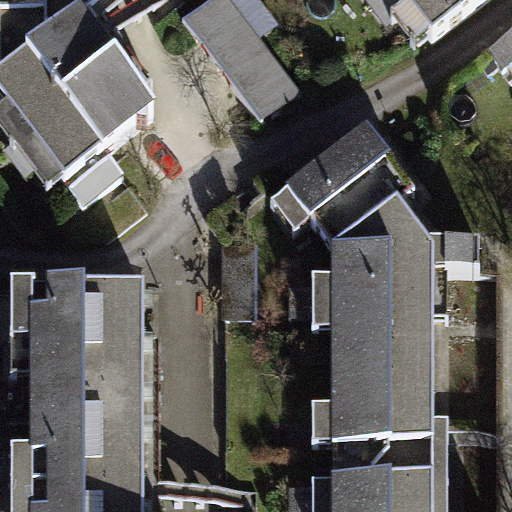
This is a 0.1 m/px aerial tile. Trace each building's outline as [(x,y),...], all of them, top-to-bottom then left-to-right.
[(0,0),(0,103),(83,212),(123,181),(106,159),(156,121),(83,25),(100,12),(100,0),(0,0)] [(225,0),(219,0),(185,27),(266,130),(304,100),(225,0)] [(399,0),(433,44),(492,0),(399,0)] [(363,134),(278,192),(325,251),(325,511),(431,511),(430,244),(389,194),(405,179),(363,134)] [(484,248),(440,251),(443,286),(487,282),(484,248)] [(255,251),(225,251),(225,323),(255,322),(255,251)] [(138,511),(138,284),(0,285),(0,511),(138,511)]
